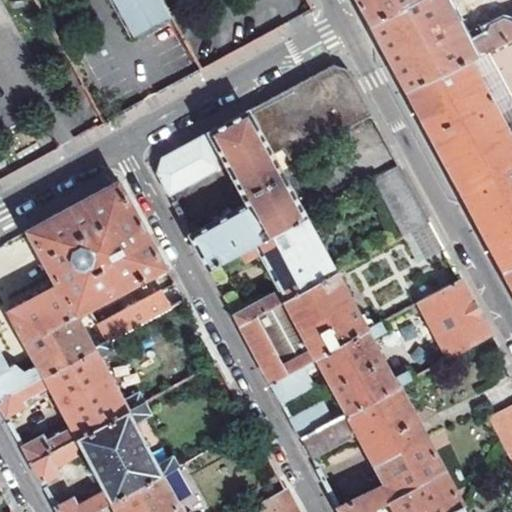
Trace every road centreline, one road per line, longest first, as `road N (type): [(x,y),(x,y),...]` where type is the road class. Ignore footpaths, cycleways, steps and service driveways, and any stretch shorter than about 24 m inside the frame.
road 1 (residential): [(323,511),(124,138)]
road 2 (residential): [(346,22),(439,203),(511,321)]
road 3 (residential): [(124,138),(346,22)]
road 4 (residential): [(0,205),(124,138)]
